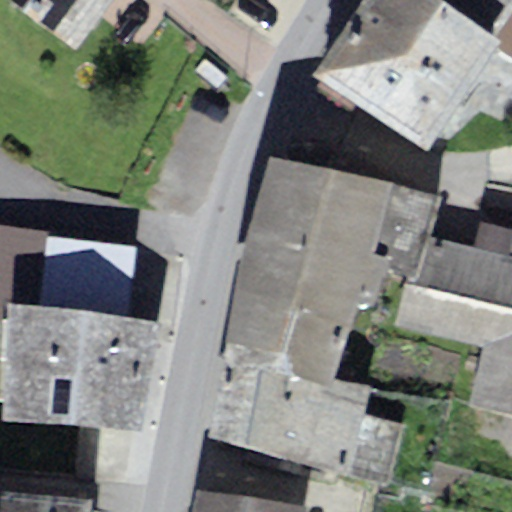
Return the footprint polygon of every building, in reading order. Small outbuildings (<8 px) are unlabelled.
[(11,0),(81,49),(116,0),(11,0)] [(498,37),(442,0),(361,0),(313,73),(429,150),(503,40),(498,37)] [(511,16),(511,0),(443,0),(498,37),(511,16)] [(511,56),(511,16),(498,37),(503,40),(498,48),(511,56)] [(393,182),(272,156),(242,257),(227,341),(221,364),(329,385),(332,377),(359,299),(375,304),(385,268),(406,274),(423,278),(432,240),(445,195),(393,182)] [(48,229),(0,223),(0,320),(7,322),(8,302),(39,305),(48,236),(48,229)] [(472,249),(511,257),(511,230),(478,223),(472,249)] [(39,305),(128,318),(137,248),(48,236),(39,305)] [(394,324),(486,345),(472,407),(511,415),(511,257),(472,249),(432,240),(423,278),(406,274),(394,324)] [(39,305),(8,302),(7,322),(0,418),(143,431),(159,321),(128,318),(39,305)] [(372,386),(332,377),(329,385),(221,364),(209,436),(346,470),(364,413),(372,386)] [(364,413),(346,470),(387,483),(404,426),(364,413)] [(192,511),(304,511),(306,504),(197,489),(192,511)] [(90,511),(92,499),(0,490),(0,511),(90,511)]
